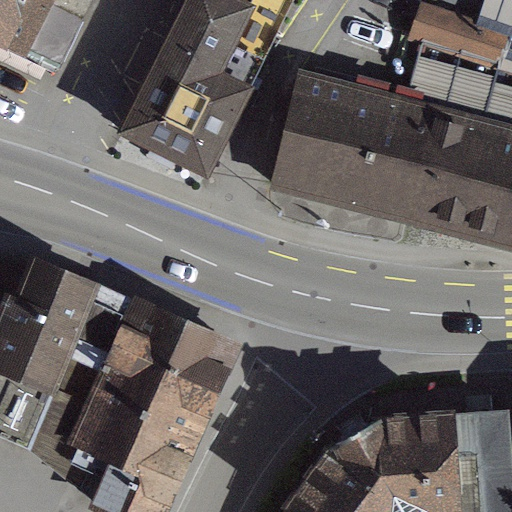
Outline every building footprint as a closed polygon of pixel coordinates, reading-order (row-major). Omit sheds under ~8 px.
[(0,0),(0,40),(61,70),(95,0),(0,0)] [(198,0),(132,137),(223,178),(282,61),(252,44),(272,3),(266,0),(198,0)] [(508,0),(403,0),(400,12),(496,40),(508,0)] [(511,124),(302,65),(271,188),(511,251),(511,124)] [(109,511),(155,511),(225,346),(91,280),(38,259),(23,288),(1,282),(0,283),(0,436),(23,447),(81,498),(109,511)] [(295,484),(280,511),(467,511),(465,507),(496,500),(497,429),(475,433),(474,387),(386,392),(350,413),(295,484)]
